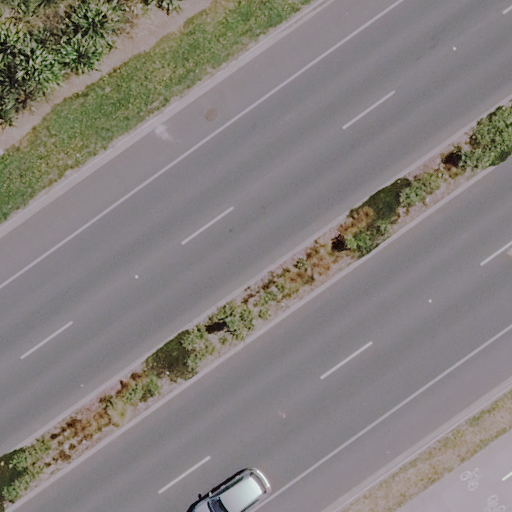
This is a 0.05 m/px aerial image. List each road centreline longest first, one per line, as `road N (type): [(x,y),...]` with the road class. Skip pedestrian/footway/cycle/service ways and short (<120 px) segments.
road 1 (secondary): [(0,253),(362,0)]
road 2 (secondary): [(511,265),(166,511)]
